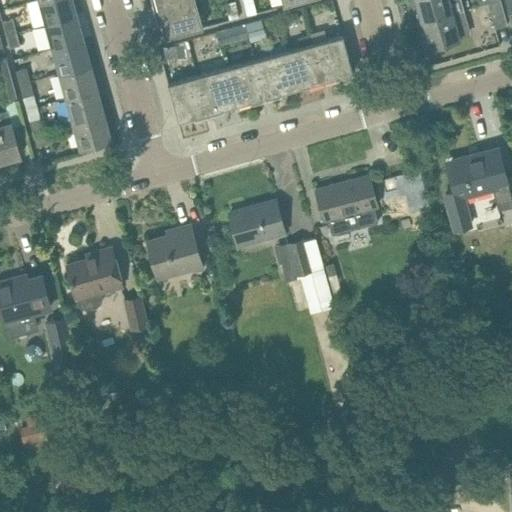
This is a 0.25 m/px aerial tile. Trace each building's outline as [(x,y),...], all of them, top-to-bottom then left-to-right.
[(77,15),(72,0),(38,0),(45,24),(77,15)] [(195,0),(151,0),(153,4),(155,12),(158,23),(161,22),(166,37),(203,26),(195,0)] [(453,12),(449,0),(415,0),(421,21),(453,12)] [(488,2),(495,27),(508,24),(501,0),(496,0),(492,1),(488,2)] [(453,12),(421,21),(428,46),(471,34),(464,10),(453,13),(453,12)] [(299,20),(297,11),(283,15),(285,24),(299,20)] [(84,40),(77,15),(45,24),(52,49),(84,40)] [(8,34),(18,31),(14,18),(4,21),(8,34)] [(18,31),(8,34),(11,47),(21,44),(18,31)] [(284,50),(294,88),(308,84),(309,87),(339,79),(338,75),(353,71),(342,34),(313,42),(284,50)] [(91,64),(84,40),(52,49),(59,72),(91,64)] [(188,59),(184,47),(165,52),(168,65),(188,59)] [(280,91),(294,88),(284,50),(226,66),(236,103),(251,100),(252,103),(281,95),(280,91)] [(0,74),(7,101),(18,98),(7,56),(0,57),(0,74)] [(98,89),(91,64),(59,72),(66,98),(98,89)] [(236,103),(226,66),(168,82),(178,120),(193,116),(194,119),(223,111),(222,107),(236,103)] [(21,83),(31,80),(28,67),(18,70),(21,83)] [(31,80),(21,83),(25,96),(34,93),(31,80)] [(105,114),(98,89),(66,98),(73,123),(105,114)] [(8,110),(0,111),(0,160),(20,155),(8,110)] [(105,114),(73,123),(79,147),(111,138),(105,114)] [(35,133),(45,131),(41,116),(32,119),(35,133)] [(45,131),(35,133),(38,145),(48,143),(45,131)] [(447,165),(448,169),(454,190),(445,193),(450,212),(454,228),(470,224),(462,195),(496,186),(495,182),(507,178),(498,147),(478,152),(479,157),(447,165)] [(348,187),(335,191),(333,183),(315,188),(324,219),(327,218),(332,233),(378,221),(374,205),(377,204),(369,173),(346,180),(348,187)] [(229,212),(231,219),(238,243),(284,230),(276,199),(257,204),(258,207),(231,215),(230,211),(229,212)] [(175,228),(176,231),(147,240),(158,279),(193,269),(194,271),(203,269),(196,243),(191,223),(175,228)] [(282,254),(288,275),(312,269),(322,308),(334,304),(326,275),(324,266),(325,266),(324,264),(317,237),(304,241),(304,238),(287,243),(289,252),(282,254)] [(94,251),(95,255),(66,263),(72,282),(77,303),(82,307),(87,308),(98,305),(101,302),(103,297),(101,291),(122,285),(111,246),(94,251)] [(325,266),(324,266),(326,275),(337,272),(334,261),(324,264),(325,266)] [(0,306),(4,320),(7,331),(33,324),(29,312),(34,311),(50,307),(47,294),(41,275),(16,282),(14,277),(0,280),(0,306)] [(132,329),(150,325),(143,294),(125,298),(132,329)] [(57,360),(76,355),(66,316),(47,321),(57,360)] [(233,416),(245,415),(243,399),(231,401),(233,416)] [(20,425),(27,454),(64,446),(60,430),(48,433),(43,413),(27,417),(29,423),(20,425)] [(152,429),(155,438),(170,434),(167,424),(152,429)]
